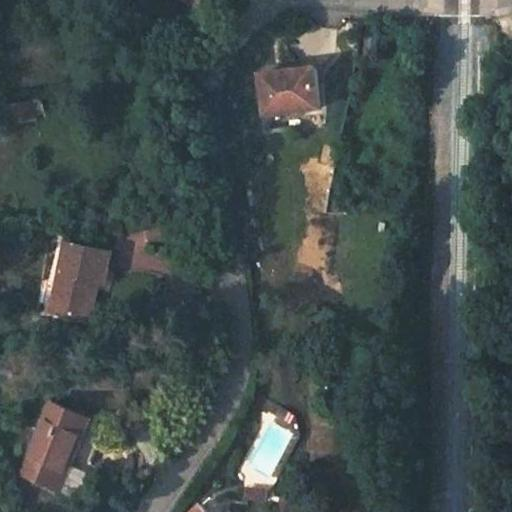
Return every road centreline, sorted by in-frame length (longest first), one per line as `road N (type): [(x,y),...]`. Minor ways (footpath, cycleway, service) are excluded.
road 1 (residential): [(155,511),(212,426),(240,363),(212,74),(245,25),(316,0)]
road 2 (residential): [(336,0),(507,0)]
